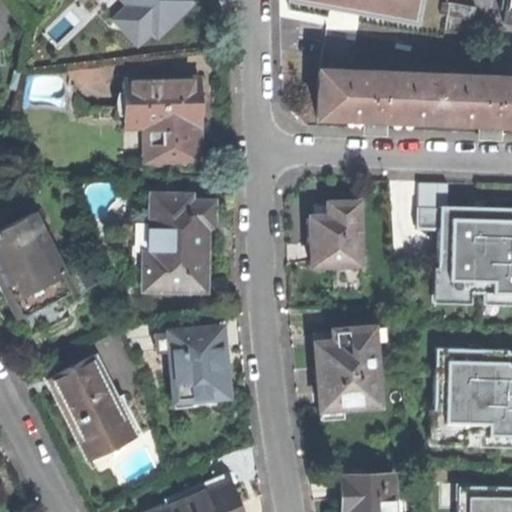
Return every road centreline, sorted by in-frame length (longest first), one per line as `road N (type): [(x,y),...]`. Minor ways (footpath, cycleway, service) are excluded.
road 1 (residential): [(294,511),(268,355),(259,149)]
road 2 (residential): [(511,160),(259,149)]
road 3 (residential): [(259,149),(253,0)]
road 4 (residential): [(0,389),(62,511)]
